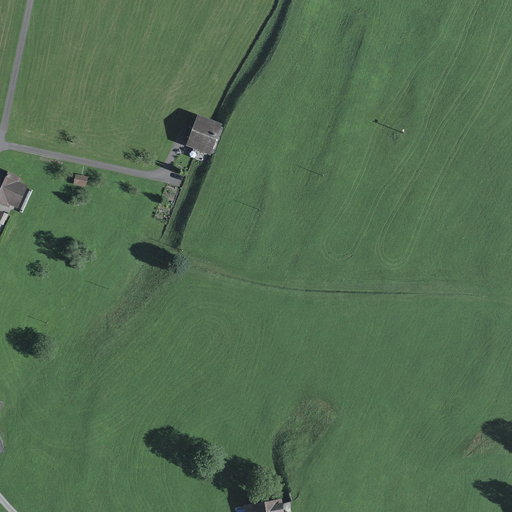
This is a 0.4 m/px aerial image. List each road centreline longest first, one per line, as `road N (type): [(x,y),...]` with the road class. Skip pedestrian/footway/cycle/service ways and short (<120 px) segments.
road 1 (track): [(0,142),(183,182)]
road 2 (track): [(1,142),(30,0)]
